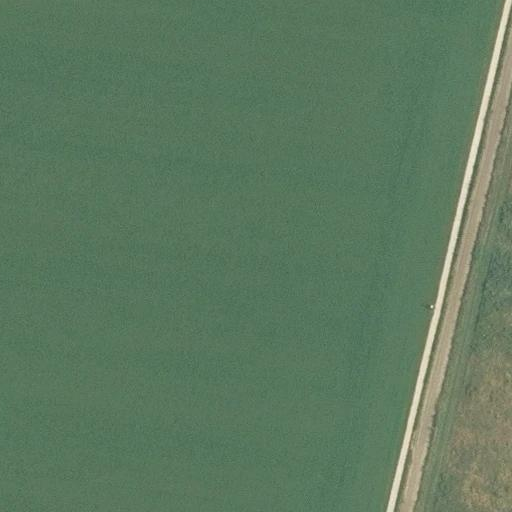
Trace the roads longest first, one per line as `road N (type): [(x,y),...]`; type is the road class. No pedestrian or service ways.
road 1 (track): [(511,55),(406,511)]
road 2 (track): [(511,165),(428,511)]
